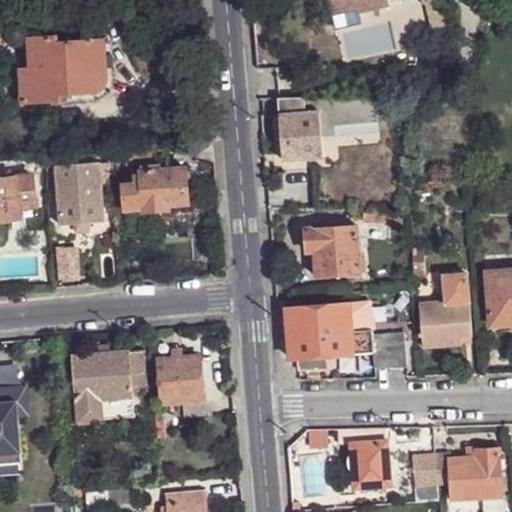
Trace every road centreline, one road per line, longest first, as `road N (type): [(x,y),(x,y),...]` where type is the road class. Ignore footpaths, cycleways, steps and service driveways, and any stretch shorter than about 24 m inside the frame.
road 1 (residential): [(227,0),(250,296)]
road 2 (residential): [(259,405),(511,399)]
road 3 (residential): [(250,296),(0,318)]
